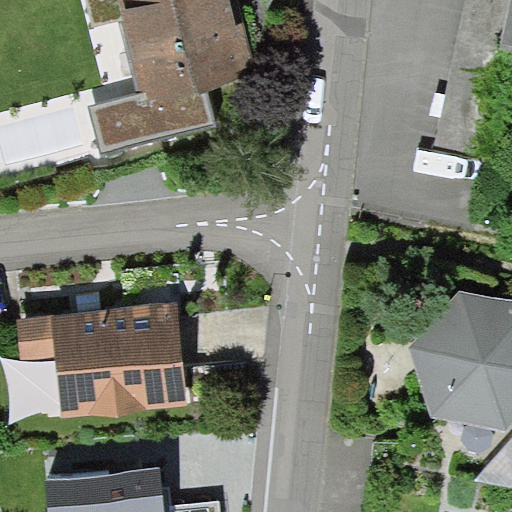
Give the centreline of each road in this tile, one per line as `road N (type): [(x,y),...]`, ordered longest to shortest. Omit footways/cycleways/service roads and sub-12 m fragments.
road 1 (residential): [(0,242),(470,227)]
road 2 (residential): [(470,227),(327,336),(305,511)]
road 3 (residential): [(384,0),(470,227)]
